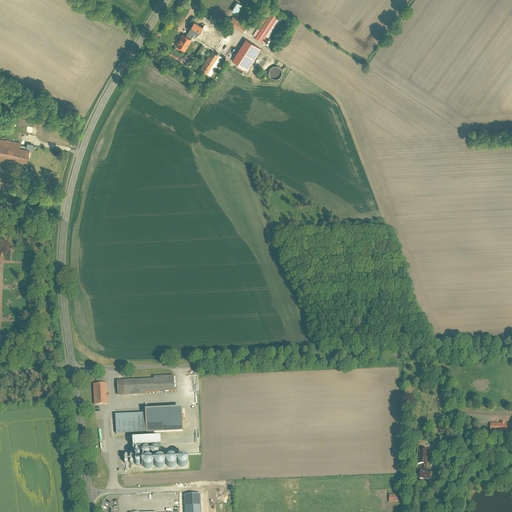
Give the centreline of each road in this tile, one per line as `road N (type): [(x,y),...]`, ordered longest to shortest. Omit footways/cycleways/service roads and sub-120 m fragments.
road 1 (track): [(177,0),(337,96),(434,352)]
road 2 (residential): [(230,362),(234,476),(215,488),(89,494)]
road 3 (tertiary): [(166,0),(96,115),(68,200)]
road 4 (unclassified): [(434,352),(230,362)]
road 5 (tertiary): [(68,200),(61,247),(72,371)]
road 6 (residential): [(434,352),(464,435),(444,511)]
road 7 (unclassified): [(230,362),(72,371)]
road 8 (tertiary): [(72,371),(89,494)]
